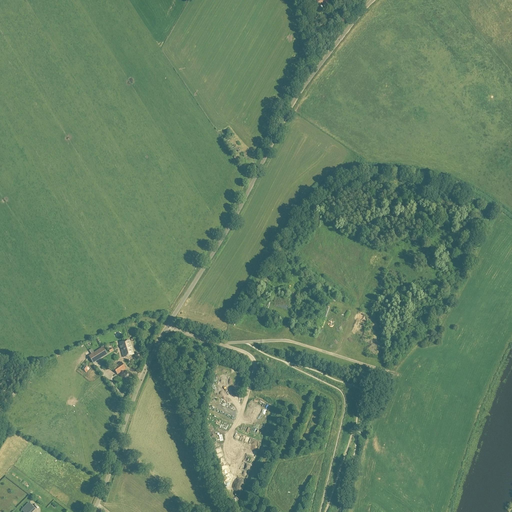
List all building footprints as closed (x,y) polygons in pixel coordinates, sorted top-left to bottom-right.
[(348,315),(350,311),(335,304),(333,308),(348,315)] [(372,325),(365,322),(366,320),(356,315),(354,319),(365,325),(364,326),(370,329),(372,325)] [(370,329),(352,321),(350,325),(368,333),(370,329)] [(129,340),(119,343),(123,357),(133,354),(129,340)] [(107,354),(103,347),(89,356),(93,362),(107,354)] [(117,375),(126,369),(121,362),(113,368),(117,375)] [(29,503),(21,510),(23,511),(29,511),(34,508),(29,503)]
